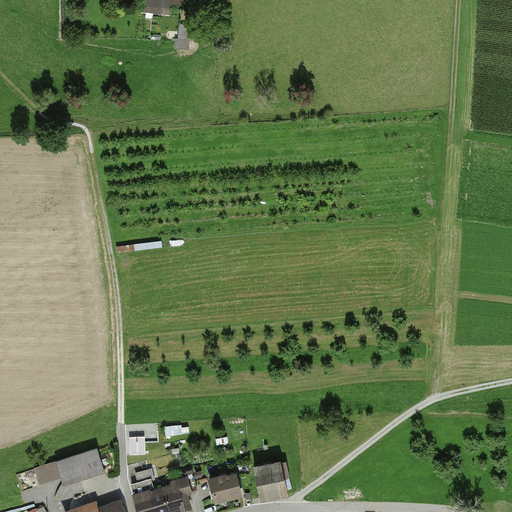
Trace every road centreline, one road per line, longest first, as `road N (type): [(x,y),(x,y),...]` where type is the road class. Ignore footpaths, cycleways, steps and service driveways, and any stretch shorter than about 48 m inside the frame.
road 1 (track): [(287,507),(444,395),(511,379)]
road 2 (residential): [(255,511),(456,511)]
road 3 (track): [(92,148),(120,331)]
